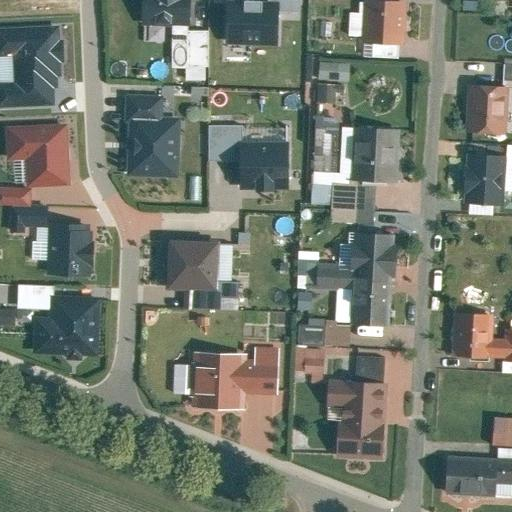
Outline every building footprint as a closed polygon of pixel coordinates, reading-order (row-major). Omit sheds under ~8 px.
[(190,0),(145,0),(145,28),(173,29),(191,29),(190,0)] [(281,0),(227,0),(227,46),(281,47),(281,0)] [(363,47),(406,49),(407,5),(365,4),(363,47)] [(173,45),(188,45),(187,71),(209,71),(210,34),(190,34),(191,29),(173,29),(173,45)] [(66,39),(0,41),(0,102),(0,108),(69,105),(66,39)] [(365,48),(364,60),(400,62),(400,49),(365,48)] [(343,67),(321,65),(320,83),(342,85),(343,67)] [(336,88),(320,87),(319,107),(336,107),(336,88)] [(467,137),(507,139),(510,91),(470,89),(467,137)] [(126,126),(130,126),(129,180),(180,181),(181,121),(164,121),(164,99),(127,99),(126,126)] [(318,108),(314,177),(339,178),(342,110),(318,108)] [(28,191),(70,189),(67,128),(7,130),(8,163),(27,163),(28,191)] [(340,177),(353,178),(356,130),(343,129),(340,177)] [(353,178),(353,183),(398,186),(401,132),(356,130),(353,178)] [(288,141),(236,142),(237,191),(289,191),(288,141)] [(466,208),(504,210),(507,160),(468,158),(466,208)] [(0,191),(0,209),(31,210),(32,192),(0,191)] [(348,222),(348,195),(334,195),(334,222),(348,222)] [(12,229),(49,231),(49,212),(12,211),(12,229)] [(93,289),(94,229),(49,227),(48,287),(93,289)] [(299,260),(298,276),(393,279),(395,234),(351,232),(350,262),(299,260)] [(221,313),(222,301),(239,302),(239,287),(219,286),(221,250),(170,247),(167,295),(195,296),(195,312),(221,313)] [(390,330),(393,279),(298,276),(298,291),(355,293),(353,328),(390,330)] [(52,289),(20,288),(19,310),(51,312),(52,289)] [(34,356),(99,359),(101,302),(52,299),(51,321),(36,320),(34,356)] [(15,313),(0,312),(0,329),(14,330),(15,313)] [(494,319),(455,317),(453,360),(511,363),(511,332),(506,332),(506,342),(493,341),(494,319)] [(350,329),(297,327),(296,348),(349,350),(350,329)] [(255,364),(248,363),(249,359),(195,356),(191,410),(245,414),(246,397),(276,399),(280,352),(256,350),(255,364)] [(324,352),(297,351),(296,375),(323,376),(324,352)] [(386,361),(358,359),(356,386),(384,388),(386,361)] [(340,410),(337,458),(384,460),(388,388),(330,385),(328,409),(340,410)] [(494,449),(511,449),(511,422),(496,421),(494,449)] [(450,456),(448,496),(497,499),(498,486),(499,469),(499,459),(450,456)] [(511,469),(499,469),(498,486),(511,486),(511,469)]
